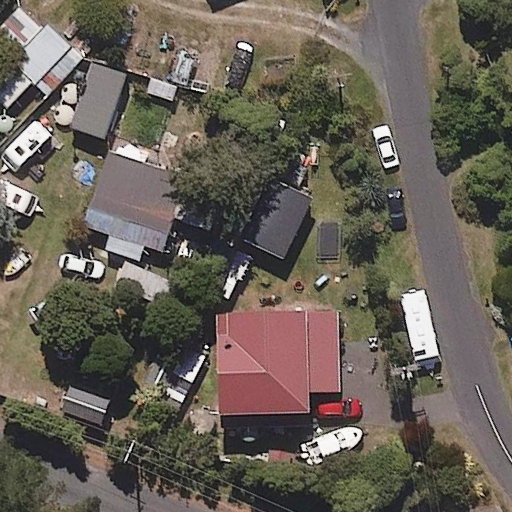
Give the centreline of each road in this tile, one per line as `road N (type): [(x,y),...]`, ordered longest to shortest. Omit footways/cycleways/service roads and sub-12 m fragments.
road 1 (residential): [(511,464),(476,389),(393,0)]
road 2 (secondary): [(0,456),(138,511)]
